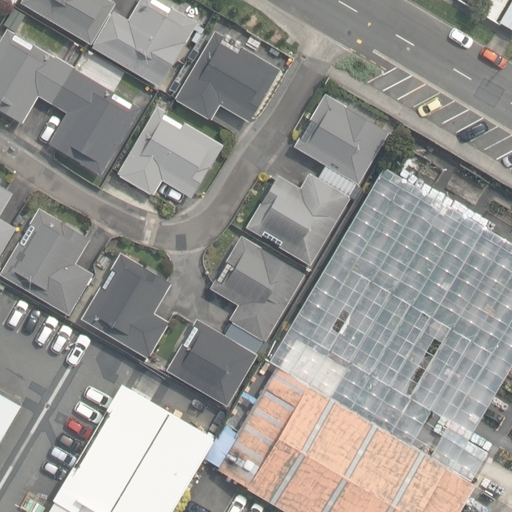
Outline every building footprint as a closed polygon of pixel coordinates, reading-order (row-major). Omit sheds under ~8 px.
[(22,0),(22,2),(90,43),(114,3),(110,0),(22,0)] [(93,46),(159,85),(196,21),(159,0),(139,0),(129,19),(114,11),(93,46)] [(511,0),(508,0),(497,19),(511,27),(511,0)] [(7,18),(18,24),(24,14),(13,8),(7,18)] [(49,142),(100,173),(139,107),(7,29),(0,41),(0,109),(22,122),(38,94),(67,111),(49,142)] [(219,103),(249,120),(279,69),(241,46),(239,50),(221,39),(223,36),(215,31),(176,98),(210,118),(219,103)] [(248,227),(310,263),(349,197),(347,195),(356,181),(358,182),(388,131),(325,94),(295,145),(326,164),(318,178),(309,173),(301,187),(278,174),(248,227)] [(162,178),(191,195),(221,144),(184,122),(182,124),(164,113),(166,111),(157,106),(118,173),(153,193),(162,178)] [(0,252),(15,227),(0,218),(0,212),(12,192),(0,184),(0,252)] [(1,273),(69,313),(92,273),(75,262),(90,238),(39,208),(1,273)] [(167,369),(226,404),(256,353),(255,352),(263,338),(265,339),(304,273),(241,236),(211,287),(239,303),(230,319),(233,321),(225,335),(197,318),(167,369)] [(83,317),(148,356),(168,322),(153,313),(171,282),(121,253),(83,317)] [(458,511),(475,484),(264,359),(207,455),(213,458),(218,449),(227,454),(217,470),(288,511),(458,511)] [(171,511),(202,461),(215,438),(211,436),(122,383),(106,409),(111,411),(77,468),(73,465),(54,498),(55,499),(47,511),(171,511)] [(0,441),(21,407),(0,394),(0,441)]
